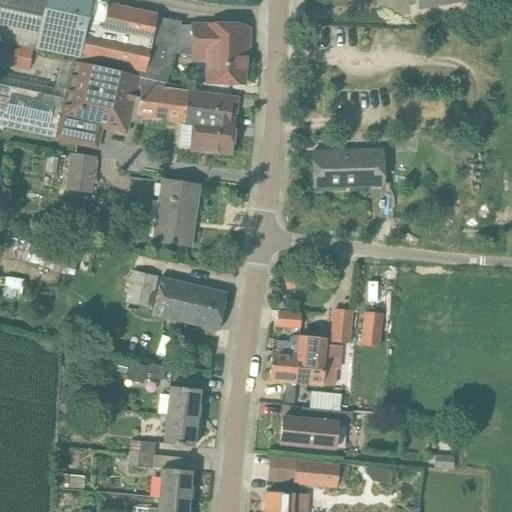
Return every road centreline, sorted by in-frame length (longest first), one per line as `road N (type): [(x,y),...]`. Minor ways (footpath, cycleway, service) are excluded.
road 1 (tertiary): [(232,511),(251,234)]
road 2 (unclassified): [(511,258),(251,234)]
road 3 (tertiary): [(251,234),(270,0)]
